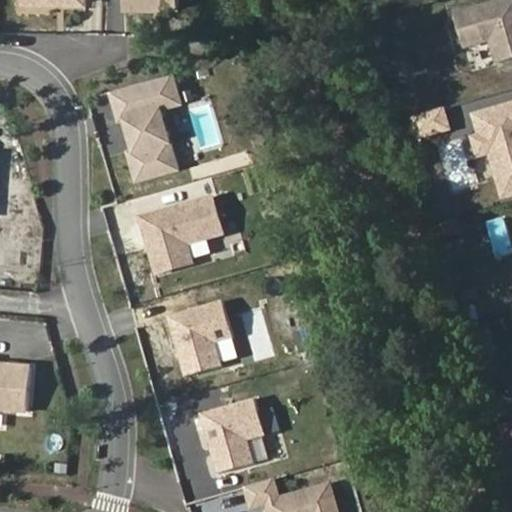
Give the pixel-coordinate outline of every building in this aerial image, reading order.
[(511,58),(511,0),(506,0),(456,14),(465,47),(492,39),(499,62),(511,58)] [(511,104),(481,113),(487,135),(492,133),(497,151),(493,153),(504,197),(511,195),(511,104)] [(451,128),(445,107),(412,116),(418,137),(451,128)] [(225,233),(214,197),(142,218),(158,273),(195,262),(189,243),(225,233)] [(235,337),(225,300),(170,316),(187,376),(228,365),(221,340),(235,337)] [(0,408),(30,411),(33,366),(0,363),(0,408)] [(267,435),(257,399),(203,414),(220,472),(256,462),(249,440),(267,435)] [(304,494),(297,471),(246,486),(253,509),(269,504),(270,511),(338,511),(331,486),(304,494)]
